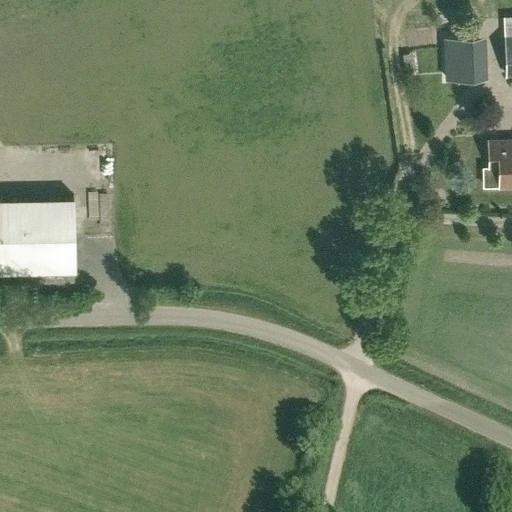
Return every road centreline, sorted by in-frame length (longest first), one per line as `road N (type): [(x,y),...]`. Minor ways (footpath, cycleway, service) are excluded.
road 1 (unclassified): [(0,321),(155,315),(248,324),(511,439)]
road 2 (track): [(328,511),(356,366)]
